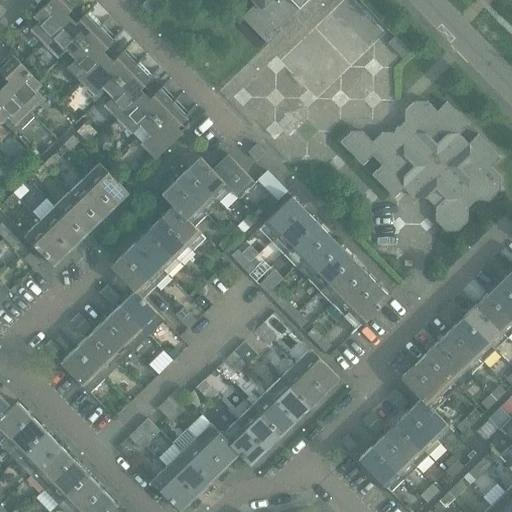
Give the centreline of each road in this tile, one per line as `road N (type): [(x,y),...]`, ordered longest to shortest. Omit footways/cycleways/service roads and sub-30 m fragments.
road 1 (residential): [(146,511),(14,366),(12,345),(106,256)]
road 2 (residential): [(307,464),(367,399),(373,365),(505,236)]
road 3 (residential): [(107,0),(233,137)]
road 4 (residential): [(511,88),(427,0)]
